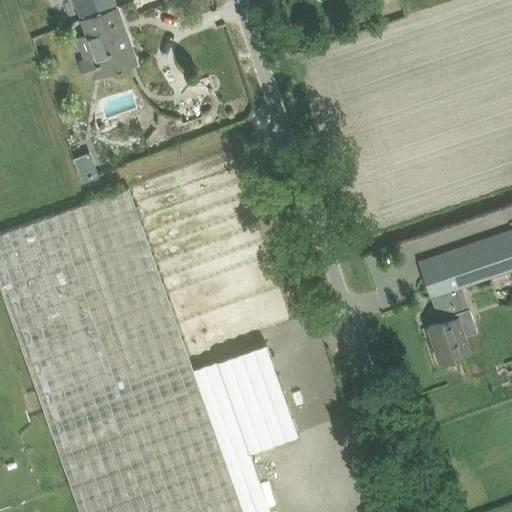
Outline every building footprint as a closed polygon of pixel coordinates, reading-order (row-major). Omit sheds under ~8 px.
[(74,0),(76,6),(80,16),(85,32),(75,36),(83,60),(94,56),(101,75),(101,74),(103,73),(137,62),(122,21),(116,3),(114,0),(74,0)] [(192,31),(203,63),(218,58),(207,25),(192,31)] [(114,94),(120,110),(151,98),(145,82),(114,94)] [(80,180),(97,173),(88,149),(71,156),(80,180)] [(129,186),(0,232),(0,288),(53,434),(80,511),(271,511),(250,450),(299,433),(266,341),(193,367),(129,186)] [(511,267),(511,228),(419,261),(440,322),(428,326),(440,360),(468,350),(463,335),(477,330),(462,285),(511,267)]
